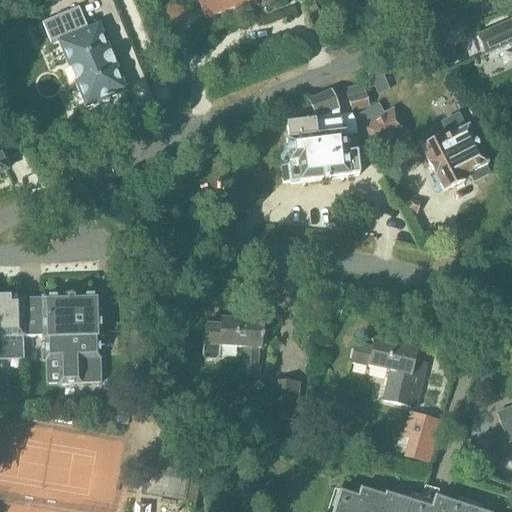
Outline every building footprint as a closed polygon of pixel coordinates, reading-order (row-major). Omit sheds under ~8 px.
[(262,0),(265,6),(280,0),(279,0),(201,0),(198,2),(206,21),(257,0),(262,0)] [(111,100),(111,99),(128,92),(100,26),(89,31),(80,9),(43,24),(53,47),(59,44),(86,109),(103,103),(104,103),(106,104),(107,104),(108,103),(109,103),(110,102),(111,101),(111,100)] [(511,21),(477,37),(485,56),(511,44),(511,21)] [(368,108),(363,87),(347,91),(352,111),(368,108)] [(292,186),(359,177),(356,149),(346,150),(344,137),(356,136),(354,124),(351,117),(339,119),(338,113),(339,113),(331,95),(309,103),(316,122),(314,124),(285,128),(290,165),(288,168),(282,168),(284,184),(290,183),(292,186)] [(355,117),(376,153),(407,134),(393,110),(385,115),(378,104),(355,117)] [(466,131),(461,121),(458,116),(440,125),(447,140),(422,153),(434,176),(427,180),(434,195),(438,196),(443,193),(444,194),(465,184),(463,180),(470,176),(474,183),(489,175),(485,168),(487,167),(468,129),(466,131)] [(42,300),(23,300),(24,338),(44,337),(44,362),(59,361),(60,384),(101,383),(100,339),(102,339),(101,297),(81,298),(80,297),(62,297),(62,298),(42,299),(42,300)] [(25,361),(24,338),(23,300),(22,300),(0,300),(0,361),(1,362),(1,356),(23,356),(23,361),(25,361)] [(262,350),(263,324),(221,321),(221,328),(206,327),(205,346),(202,346),(202,358),(205,362),(214,362),(218,359),(219,347),(246,349),(244,378),(257,378),(259,350),(262,350)] [(352,364),(388,372),(381,403),(416,411),(427,364),(416,362),(418,352),(375,343),(374,349),(356,345),(352,364)] [(270,382),(267,421),(297,423),(299,384),(270,382)] [(511,408),(497,415),(508,444),(511,442),(511,408)] [(440,424),(416,417),(404,458),(428,465),(440,424)] [(185,502),(196,504),(199,482),(189,480),(185,502)] [(479,511),(422,495),(419,505),(384,494),(383,498),(359,490),(357,498),(339,492),(332,511),(479,511)]
